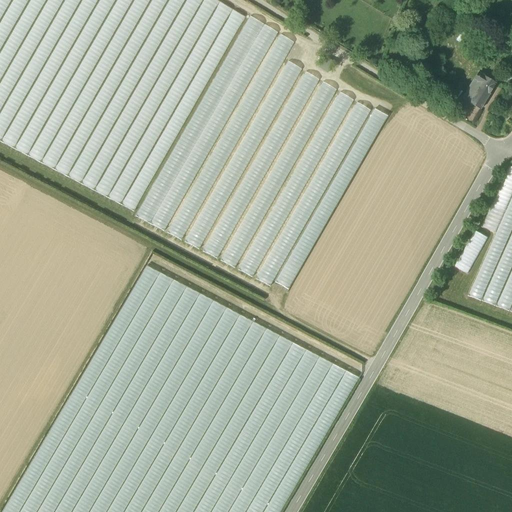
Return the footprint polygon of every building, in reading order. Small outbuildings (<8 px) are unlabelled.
[(496,84),(478,73),(474,80),(481,84),(477,90),(481,93),(488,97),(496,84)] [(475,93),(469,89),(462,99),(473,106),(478,99),(473,96),(475,93)] [(481,93),(477,90),(475,93),(473,96),(478,99),(481,93)] [(478,99),(473,106),(480,110),(488,97),(481,93),(478,99)] [(0,137),(80,173),(81,172),(87,159),(71,168),(80,148),(58,160),(64,146),(52,141),(55,145),(47,150),(56,128),(41,137),(34,126),(22,133),(31,113),(8,126),(15,110),(12,112),(0,107),(0,137)] [(507,122),(502,118),(498,124),(503,127),(507,122)] [(510,200),(511,194),(511,166),(501,197),(510,200)] [(96,191),(121,203),(129,184),(117,179),(118,177),(105,171),(96,191)] [(494,232),(499,222),(487,217),(482,226),(494,232)] [(466,273),(487,236),(476,230),(455,267),(466,273)] [(287,288),(301,266),(289,259),(276,281),(287,288)] [(315,375),(337,367),(147,264),(124,306),(154,322),(151,336),(220,352),(221,366),(235,354),(236,359),(257,357),(252,362),(254,362),(273,356),(266,369),(278,372),(281,380),(292,377),(288,391),(294,394),(292,390),(297,392),(308,373),(301,400),(308,402),(318,382),(313,379),(307,384),(311,364),(315,375)]
